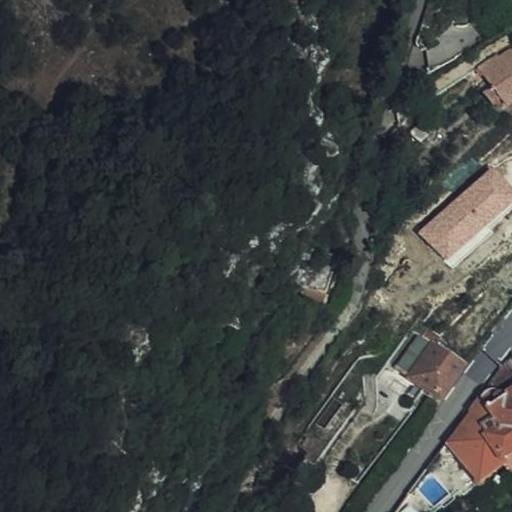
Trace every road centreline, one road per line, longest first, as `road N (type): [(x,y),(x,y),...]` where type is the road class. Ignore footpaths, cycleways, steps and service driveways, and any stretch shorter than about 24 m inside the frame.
road 1 (motorway): [(0,10),(511,261)]
road 2 (tertiary): [(511,328),(376,511)]
road 3 (motorway): [(511,51),(394,0)]
